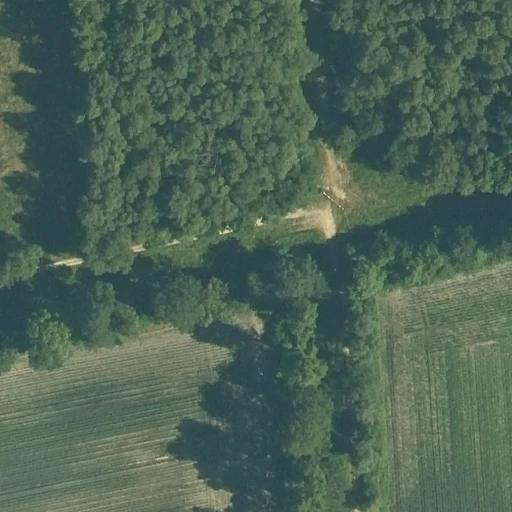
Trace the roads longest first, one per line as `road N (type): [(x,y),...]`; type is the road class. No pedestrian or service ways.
road 1 (track): [(0,273),(326,207)]
road 2 (track): [(326,207),(346,511)]
road 3 (track): [(316,31),(326,207)]
